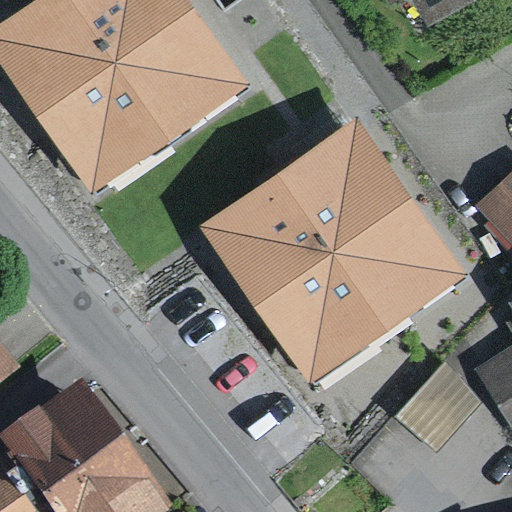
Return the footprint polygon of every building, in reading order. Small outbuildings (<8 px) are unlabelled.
[(95,168),(226,77),(172,0),(55,0),(3,37),(95,168)] [(423,0),(431,12),(451,0),(423,0)] [(312,357),(444,266),(352,135),(221,226),(312,357)] [(511,172),(479,203),(511,238),(511,172)] [(442,449),(494,392),(450,352),(398,409),(442,449)] [(511,409),(511,360),(502,358),(486,368),(511,409)] [(157,511),(86,412),(0,473),(0,511),(157,511)]
